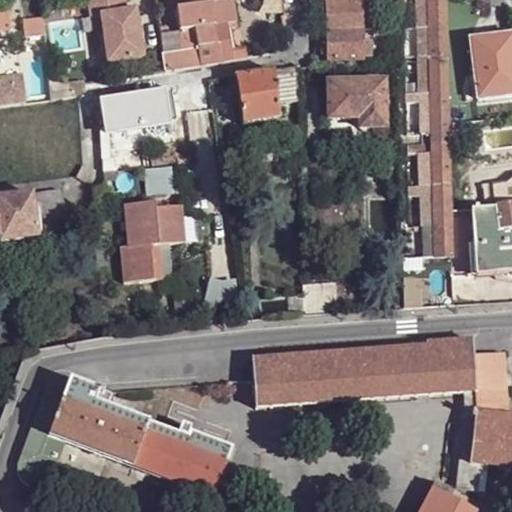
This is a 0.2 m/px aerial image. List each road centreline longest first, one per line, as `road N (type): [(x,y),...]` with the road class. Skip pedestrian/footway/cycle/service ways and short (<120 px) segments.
road 1 (residential): [(511,324),(73,358),(33,381),(0,470)]
road 2 (unknown): [(293,0),(285,55),(189,76)]
